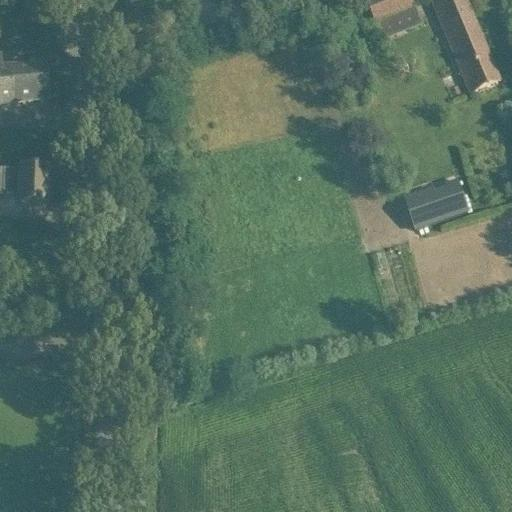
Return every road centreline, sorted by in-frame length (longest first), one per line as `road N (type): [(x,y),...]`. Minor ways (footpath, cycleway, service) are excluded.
road 1 (tertiary): [(104,511),(95,219),(74,45)]
road 2 (unclassified): [(281,0),(74,45)]
